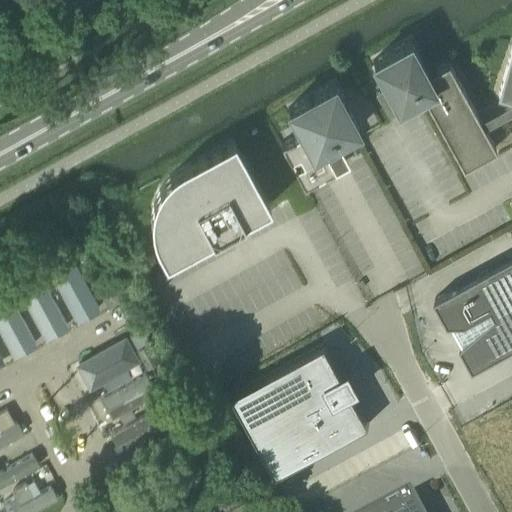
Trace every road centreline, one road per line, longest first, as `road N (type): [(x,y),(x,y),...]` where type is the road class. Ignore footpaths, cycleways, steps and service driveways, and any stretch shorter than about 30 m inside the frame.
road 1 (primary): [(0,153),(228,28)]
road 2 (unclassified): [(482,511),(370,320)]
road 3 (residential): [(0,383),(10,376),(62,383),(90,432),(89,470),(70,511)]
